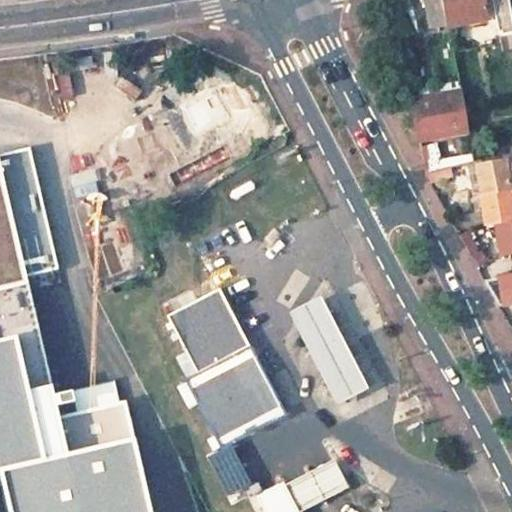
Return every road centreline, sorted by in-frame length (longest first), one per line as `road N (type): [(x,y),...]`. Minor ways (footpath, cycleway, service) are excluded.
road 1 (secondary): [(257,0),(511,482)]
road 2 (secondary): [(494,372),(294,0)]
road 3 (tertiary): [(187,0),(0,26)]
